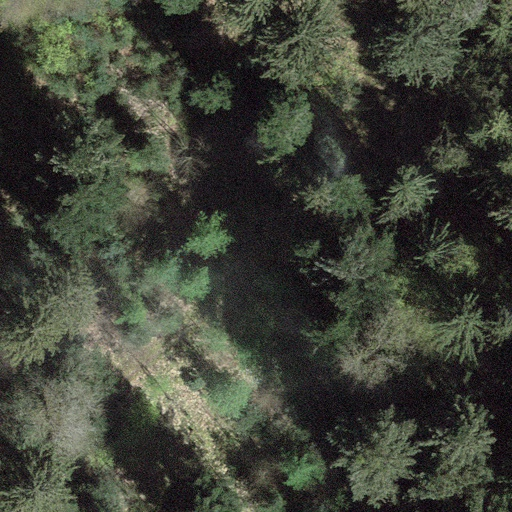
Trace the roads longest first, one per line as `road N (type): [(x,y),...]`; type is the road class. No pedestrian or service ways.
road 1 (track): [(0,470),(511,54)]
road 2 (track): [(0,47),(290,241),(317,324),(360,409),(350,511)]
